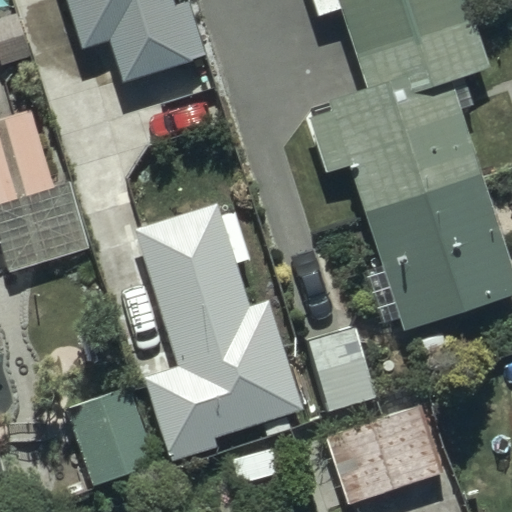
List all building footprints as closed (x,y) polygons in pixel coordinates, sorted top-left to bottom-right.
[(64,0),(81,56),(112,47),(123,91),(208,69),(193,13),(177,17),(171,0),(64,0)] [(328,0),(360,103),(324,113),(327,128),(305,134),(323,185),(343,177),(394,347),(510,310),(448,99),(487,88),(459,0),(328,0)] [(0,215),(53,200),(31,125),(0,134),(0,215)] [(204,206),(124,234),(162,365),(129,377),(157,465),(209,449),(205,437),(290,412),(258,304),(239,309),(226,266),(247,259),(231,205),(206,213),(204,206)] [(353,326),(304,338),(325,413),(373,399),(353,326)] [(120,387),(53,412),(84,495),(151,470),(120,387)] [(415,406),(323,439),(345,503),(438,472),(415,406)]
